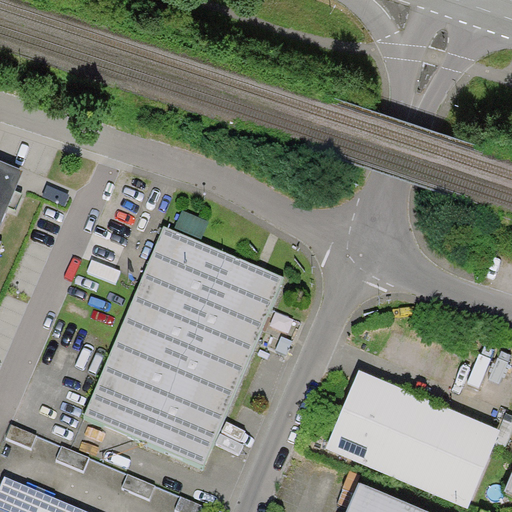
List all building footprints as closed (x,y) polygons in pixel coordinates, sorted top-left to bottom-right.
[(0,234),(24,179),(0,168),(0,234)] [(281,292),(159,242),(86,420),(123,436),(208,470),(281,292)] [(470,511),(501,440),(360,381),(326,462),(445,511),(470,511)] [(32,451),(38,437),(13,426),(7,440),(32,451)] [(84,475),(90,459),(63,448),(56,463),(84,475)] [(150,502),(156,487),(128,476),(122,490),(150,502)] [(21,487),(6,481),(0,494),(0,511),(1,511),(79,511),(63,505),(21,487)] [(410,511),(360,490),(350,511),(410,511)] [(177,511),(210,511),(211,510),(181,498),(175,511),(177,511)]
